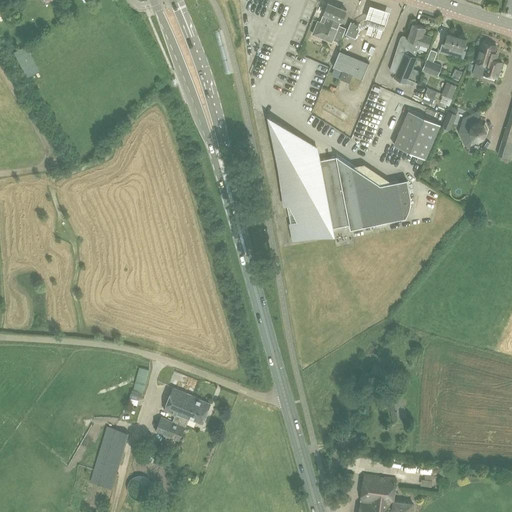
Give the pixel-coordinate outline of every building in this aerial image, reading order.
[(328,2),(321,18),(339,25),(341,21),(342,21),(347,10),(328,2)] [(391,12),(369,4),(368,12),(366,17),(369,22),(365,32),(381,37),(384,24),(387,24),(389,18),(391,12)] [(333,40),(340,43),(346,28),(339,25),(321,18),(320,22),(318,21),(313,34),(332,42),(333,40)] [(346,34),(356,38),(360,29),(358,25),(355,23),(351,22),(352,21),(351,21),(346,34)] [(408,82),(413,84),(419,70),(413,68),(418,57),(415,56),(419,44),(428,47),(432,36),(423,34),(425,27),(413,23),(409,37),(403,35),(401,37),(390,69),(391,71),(396,72),(394,77),(407,82),(408,82)] [(439,51),(463,58),(465,51),(463,50),(466,39),(448,34),(445,44),(441,43),(439,51)] [(483,74),(497,78),(502,62),(496,60),(497,55),(493,54),(496,45),(483,41),(475,68),(473,74),(480,76),(483,74)] [(430,72),(438,76),(442,65),(433,61),(437,52),(431,49),(427,59),(426,59),(422,69),(430,72)] [(344,80),(350,82),(353,74),(362,78),(363,79),(370,62),(369,62),(369,63),(354,56),(341,51),(341,50),(340,50),(333,66),(335,67),(343,70),(340,78),(344,80)] [(331,74),(340,78),(343,70),(335,67),(331,74)] [(454,77),(459,79),(462,72),(458,70),(454,77)] [(441,94),(451,98),(457,86),(447,81),(441,94)] [(382,100),(386,88),(377,86),(374,98),(382,100)] [(437,91),(428,87),(423,99),(432,103),(437,91)] [(367,109),(363,120),(373,124),(377,113),(367,109)] [(394,144),(427,158),(441,124),(408,110),(394,144)] [(442,126),(451,130),(457,114),(456,113),(449,110),(442,126)] [(511,110),(499,154),(511,158),(511,155),(511,110)] [(466,145),(471,143),(473,138),(479,140),(480,140),(486,137),(489,130),(485,123),(479,121),(480,116),(477,112),(464,118),(460,132),(466,145)] [(271,120),(294,239),(335,231),(334,226),(350,223),(351,228),(406,217),(409,211),(411,204),(411,200),(411,196),(408,182),(399,183),(399,181),(381,185),(337,155),(337,156),(329,158),(321,159),(319,150),(271,120)] [(363,124),(358,134),(367,137),(371,128),(363,124)] [(369,375),(384,383),(389,372),(375,365),(369,375)] [(130,395),(141,399),(143,392),(149,369),(139,367),(133,389),(130,395)] [(175,413),(188,418),(202,423),(210,403),(197,397),(173,387),(164,409),(175,413)] [(390,406),(393,419),(406,416),(401,392),(386,395),(388,407),(390,406)] [(156,430),(179,440),(185,426),(188,418),(175,413),(172,421),(161,417),(156,430)] [(90,481),(113,488),(129,432),(107,426),(90,481)] [(148,460),(156,462),(158,456),(155,455),(159,446),(154,444),(152,450),(139,445),(135,455),(142,457),(141,459),(148,461),(148,460)] [(411,511),(413,503),(394,500),(396,486),(396,478),(364,474),(363,481),(358,511),(411,511)] [(128,485),(128,486),(128,487),(128,488),(128,489),(128,490),(128,491),(128,492),(129,493),(129,494),(130,495),(131,496),(132,497),(133,498),(134,499),(136,500),(137,500),(139,500),(141,500),(142,500),(143,500),(144,500),(146,499),(148,498),(149,497),(150,496),(151,495),(151,494),(152,493),(152,492),(153,491),(153,489),(153,488),(153,487),(153,486),(153,485),(153,484),(152,483),(152,482),(151,481),(151,480),(150,479),(149,478),(148,478),(147,477),(145,476),(143,475),(142,475),(141,475),(139,475),(138,475),(137,475),(135,476),(134,477),(133,477),(132,478),(131,479),(130,480),(130,481),(129,481),(129,482),(128,483),(128,485)]
